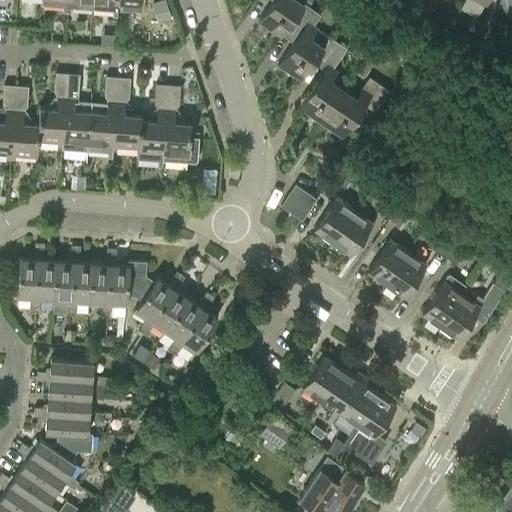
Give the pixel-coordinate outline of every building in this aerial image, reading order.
[(67,5),(66,0),(41,0),(41,7),(62,8),(62,14),(66,15),(67,5)] [(92,11),(92,1),(92,0),(66,0),(67,5),(66,15),(70,15),(70,9),(92,11)] [(121,8),(121,9),(142,10),(143,0),(117,0),(117,8),(121,8)] [(283,35),(290,24),(304,3),(300,0),(272,0),(260,19),(283,35)] [(485,0),(463,0),(460,6),(479,17),(486,6),(483,5),(485,0)] [(511,14),(511,0),(498,0),(504,17),(511,14)] [(304,3),(290,24),(301,31),(279,62),(302,78),(316,57),(324,45),(312,37),(318,28),(314,25),(321,14),(304,3)] [(322,119),(344,88),(332,80),(338,70),(334,68),(347,48),(330,36),(324,45),(316,57),(327,64),(300,104),(322,119)] [(58,147),(62,147),(62,146),(67,72),(55,71),(54,90),(57,95),(56,106),(39,105),(38,120),(39,120),(37,138),(38,138),(58,140),(58,146),(58,147)] [(67,72),(62,146),(62,147),(88,149),(88,143),(91,108),(74,107),(75,96),(78,92),(79,72),(67,72)] [(91,108),(88,143),(88,149),(107,150),(107,155),(113,156),(113,151),(113,150),(118,75),(107,74),(105,95),(108,98),(107,109),(91,108)] [(140,116),(141,116),(141,112),(124,111),(125,100),(129,95),(131,76),(118,75),(113,150),(113,151),(117,151),(117,144),(138,146),(140,116)] [(344,88),(322,119),(344,134),(365,103),(377,111),(391,90),(370,76),(356,97),(344,88)] [(0,151),(6,152),(6,157),(10,157),(15,83),(3,82),(2,102),(4,105),(0,104),(0,151)] [(163,164),(163,159),(168,83),(156,82),(154,102),(158,107),(158,118),(141,116),(140,116),(138,146),(137,157),(158,159),(157,164),(163,164)] [(37,155),(38,138),(37,138),(39,120),(38,120),(22,119),(22,107),(26,102),(28,84),(15,83),(10,157),(14,158),(15,153),(37,155)] [(181,84),(168,83),(163,159),(198,161),(199,135),(190,135),(191,120),(175,119),(175,108),(179,104),(181,84)] [(359,165),(348,158),(333,180),(345,188),(359,165)] [(310,209),(310,208),(317,198),(296,184),(289,194),(310,209)] [(380,211),(390,218),(404,197),(394,189),(380,211)] [(302,219),(310,209),(289,194),(282,205),(302,219)] [(315,227),(334,240),(355,209),(337,196),(315,227)] [(415,204),(404,197),(390,218),(402,225),(415,204)] [(374,222),(355,209),(334,240),(352,253),(374,222)] [(436,249),(447,256),(461,235),(450,228),(436,249)] [(472,242),(461,235),(447,256),(458,264),(472,242)] [(370,270),(388,282),(410,251),(392,238),(370,270)] [(35,242),(34,257),(39,257),(35,298),(40,299),(54,300),(57,258),(43,257),(44,242),(35,242)] [(71,244),(70,259),(75,260),(72,301),(77,302),(89,303),(93,261),(79,260),(80,245),(71,244)] [(129,264),(128,264),(115,263),(117,248),(107,247),(106,262),(111,263),(107,304),(112,304),(126,305),(127,291),(129,264)] [(428,263),(410,251),(388,282),(406,294),(428,263)] [(39,257),(34,257),(20,256),(17,297),(31,298),(30,310),(39,311),(40,299),(35,298),(39,257)] [(75,260),(70,259),(57,258),(54,300),(53,312),(76,314),(77,302),(72,301),(75,260)] [(173,286),(169,284),(157,276),(154,280),(146,274),(146,260),(128,258),(128,264),(129,264),(127,291),(133,292),(142,298),(133,311),(145,319),(139,328),(146,333),(153,324),(149,321),(173,286)] [(111,263),(106,262),(93,261),(89,303),(103,304),(102,316),(111,317),(112,304),(107,304),(111,263)] [(511,279),(511,269),(506,265),(492,287),(502,294),(511,279)] [(149,321),(153,324),(164,331),(188,296),(177,289),(185,276),(177,271),(169,284),(173,286),(149,321)] [(442,323),(463,292),(467,286),(448,274),(424,311),(442,323)] [(502,294),(492,287),(484,298),(467,286),(463,292),(442,323),(460,336),(473,316),(483,322),(502,294)] [(207,291),(199,304),(202,306),(178,341),(182,344),(193,352),(218,317),(205,308),(214,296),(207,291)] [(202,306),(199,304),(188,296),(164,331),(175,339),(168,348),(175,353),(182,344),(178,341),(202,306)] [(152,368),(159,359),(150,353),(144,362),(152,368)] [(321,398),(342,367),(325,355),(304,386),(321,398)] [(92,379),(92,374),(93,360),(51,356),(50,371),(37,370),(37,379),(49,380),(50,375),(92,379)] [(360,379),(342,367),(321,398),(339,410),(360,379)] [(49,380),(48,393),(90,397),(91,383),(106,384),(106,376),(92,374),(92,379),(50,375),(49,380)] [(339,410),(357,422),(378,391),(360,379),(339,410)] [(295,388),(285,381),(270,402),(281,409),(295,388)] [(396,403),(378,391),(357,422),(336,452),(347,459),(353,449),(364,456),(370,448),(375,452),(385,437),(377,432),(396,403)] [(89,415),(89,411),(90,397),(48,393),(47,407),(35,406),(34,415),(46,416),(47,411),(89,415)] [(104,412),(89,411),(89,415),(47,411),(46,416),(45,430),(58,431),(88,433),(89,419),(103,420),(104,412)] [(271,417),(259,434),(279,448),(291,431),(271,417)] [(416,420),(411,428),(420,434),(425,426),(416,420)] [(319,437),(324,430),(314,423),(309,430),(319,437)] [(66,476),(68,473),(76,461),(71,458),(77,450),(92,450),(93,433),(88,433),(58,431),(57,438),(53,445),(41,437),(33,449),(23,442),(18,449),(28,456),(30,452),(66,476)] [(80,481),(68,473),(66,476),(30,452),(28,456),(20,467),(55,492),(63,480),(75,488),(80,481)] [(290,508),(295,511),(338,511),(340,509),(343,511),(364,482),(327,456),(290,508)] [(45,507),(47,503),(55,492),(20,467),(12,479),(2,472),(0,474),(0,481),(7,486),(9,482),(45,507)] [(124,511),(137,493),(117,480),(95,511),(124,511)] [(511,511),(511,482),(508,480),(486,511),(511,511)] [(9,482),(7,486),(0,495),(0,497),(21,511),(41,511),(43,510),(45,511),(58,511),(59,511),(47,503),(45,507),(9,482)] [(0,511),(21,511),(0,497),(0,511)]
